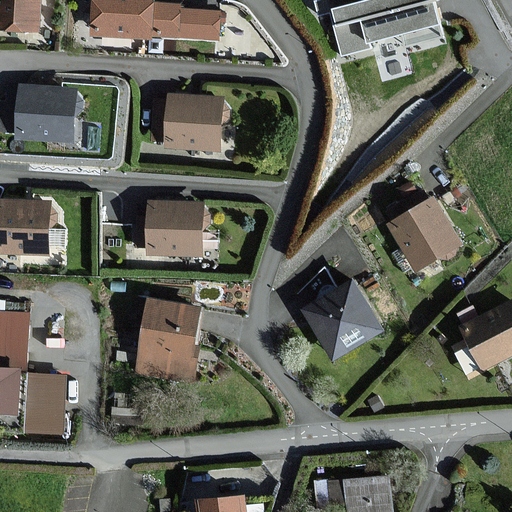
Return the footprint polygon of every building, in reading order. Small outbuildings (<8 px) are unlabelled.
[(0,0),(0,27),(38,30),(39,0),(0,0)] [(218,39),(220,12),(180,9),(180,4),(153,3),(153,0),(95,0),(94,33),(218,39)] [(433,0),(371,0),(368,1),(367,0),(321,0),(318,1),(321,15),(332,12),(344,56),(407,39),(408,43),(442,34),(433,0)] [(76,89),(21,85),(20,104),(0,102),(0,129),(18,131),(17,136),(72,140),(76,89)] [(221,149),(223,96),(171,94),(171,100),(158,99),(157,139),(168,139),(167,147),(221,149)] [(462,243),(435,198),(391,225),(405,247),(393,254),(404,272),(414,266),(417,271),(462,243)] [(50,202),(0,200),(0,251),(49,253),(50,202)] [(204,204),(151,202),(150,252),(203,253),(204,204)] [(384,328),(354,280),(305,309),(335,358),(384,328)] [(200,308),(150,301),(141,369),(191,376),(200,308)] [(511,354),(511,301),(463,326),(485,369),(511,354)] [(31,314),(0,312),(0,412),(19,413),(20,375),(29,375),(31,314)] [(70,368),(31,367),(29,426),(68,427),(70,368)] [(393,511),(390,477),(334,482),(336,501),(348,500),(349,511),(393,511)] [(247,511),(246,495),(198,500),(198,511),(247,511)]
